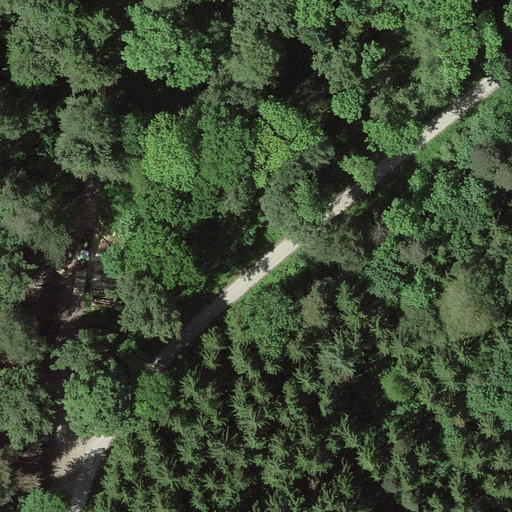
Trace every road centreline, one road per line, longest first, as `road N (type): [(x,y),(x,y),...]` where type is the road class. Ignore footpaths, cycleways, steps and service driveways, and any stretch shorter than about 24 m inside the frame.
road 1 (track): [(511,77),(211,309),(131,397),(93,458)]
road 2 (track): [(115,0),(66,291),(93,458)]
